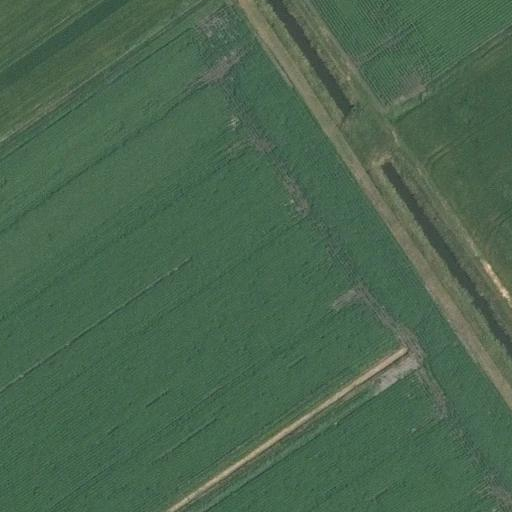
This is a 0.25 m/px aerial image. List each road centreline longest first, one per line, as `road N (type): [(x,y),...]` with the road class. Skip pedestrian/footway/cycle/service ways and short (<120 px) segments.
road 1 (track): [(247,0),(511,398)]
road 2 (track): [(298,0),(511,313)]
